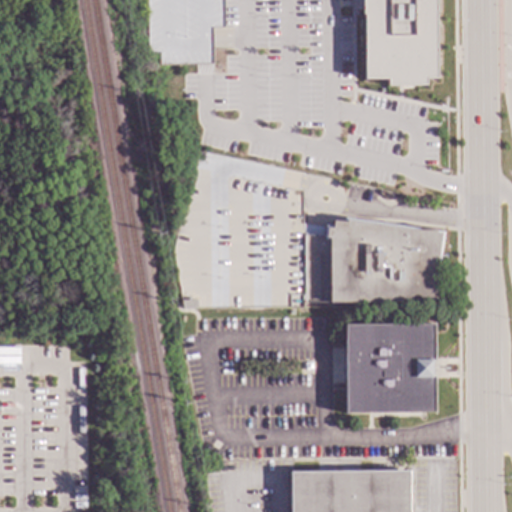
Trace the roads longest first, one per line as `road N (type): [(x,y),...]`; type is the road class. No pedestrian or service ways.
road 1 (primary): [(478,0),(481,186)]
road 2 (primary): [(481,186),(483,344)]
